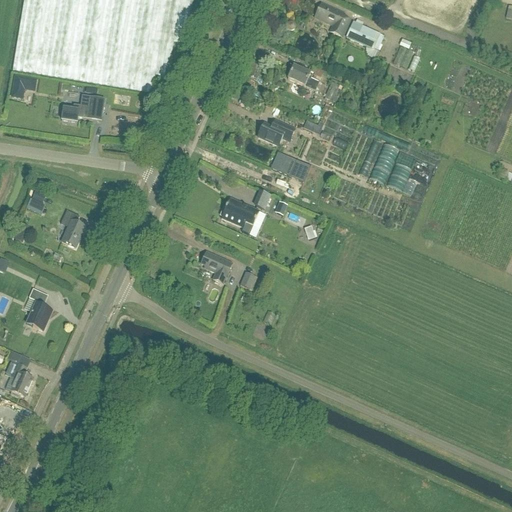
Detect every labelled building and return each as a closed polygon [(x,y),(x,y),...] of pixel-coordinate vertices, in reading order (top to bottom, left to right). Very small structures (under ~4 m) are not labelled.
[(186,48),(187,43),(193,0),(24,0),(24,3),(13,71),(30,73),(97,84),(97,85),(101,86),(101,85),(152,93),(155,80),(167,82),(173,46),(186,48)] [(345,16),(323,6),(322,8),(320,8),(316,17),(320,19),(319,21),(333,28),(330,34),(342,40),(350,24),(343,21),(345,16)] [(286,27),(286,28),(287,29),(287,30),(288,31),(289,31),(289,32),(290,32),(291,32),(292,32),(293,31),(294,30),(295,29),(295,28),(295,27),(295,26),(294,26),(294,25),(293,24),(292,24),(291,23),(290,23),(289,24),(288,24),(287,25),(287,26),(286,27)] [(373,52),(380,36),(353,23),(346,39),(373,52)] [(411,50),(414,43),(405,38),(401,45),(411,50)] [(405,71),(412,54),(400,49),(393,65),(405,71)] [(418,72),(422,57),(416,56),(412,70),(418,72)] [(315,93),(319,83),(309,79),(310,76),(293,68),(288,81),(304,88),(305,88),(315,93)] [(22,101),(24,91),(25,81),(15,79),(12,99),(22,101)] [(316,92),(321,94),(325,84),(320,82),(316,92)] [(335,105),(342,89),(332,84),(324,100),(335,105)] [(101,122),(104,102),(91,100),(81,99),(80,108),(73,107),(73,112),(64,110),(62,122),(76,125),(77,118),(101,122)] [(307,123),(303,131),(312,134),(315,127),(307,123)] [(274,124),(271,130),(264,127),(258,140),(278,149),(281,141),(289,144),(294,133),(283,128),(274,124)] [(339,136),(336,141),(347,147),(350,142),(339,136)] [(352,174),(367,140),(360,137),(344,170),(352,174)] [(357,177),(364,180),(380,145),(373,142),(357,177)] [(384,147),(368,182),(383,188),(399,153),(384,147)] [(277,155),(271,171),(288,178),(295,162),(277,155)] [(35,193),(33,199),(43,204),(45,198),(35,193)] [(223,209),(220,218),(222,219),(221,221),(243,230),(241,234),(249,237),(252,229),(259,214),(229,201),(226,210),(223,209)] [(275,215),(283,218),(287,208),(279,204),(275,215)] [(79,219),(66,213),(60,226),(68,230),(61,244),(75,251),(85,229),(76,225),(79,219),(79,218),(79,219)] [(22,245),(28,230),(20,226),(14,242),(22,245)] [(312,230),(304,233),(308,245),(316,242),(312,230)] [(232,266),(208,255),(207,254),(206,257),(205,256),(201,266),(205,268),(204,271),(216,276),(213,282),(223,286),(226,279),(232,266)] [(1,261),(0,262),(0,273),(4,275),(9,265),(1,261)] [(240,287),(250,291),(255,278),(246,274),(240,287)] [(210,301),(217,304),(224,289),(216,286),(210,301)] [(47,298),(33,292),(23,312),(31,315),(26,326),(42,334),(52,313),(42,308),(47,298)] [(276,318),(268,314),(263,325),(271,329),(276,318)] [(24,400),(32,382),(23,377),(26,370),(11,363),(5,375),(11,378),(10,379),(16,382),(10,393),(24,400)]
